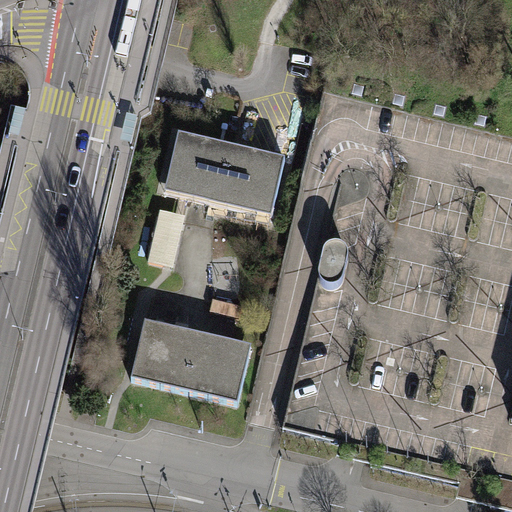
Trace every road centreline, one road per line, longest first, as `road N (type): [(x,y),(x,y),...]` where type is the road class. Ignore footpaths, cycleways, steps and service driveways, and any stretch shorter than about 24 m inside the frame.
road 1 (secondary): [(2,511),(119,15)]
road 2 (secondary): [(80,8),(0,350)]
road 3 (residential): [(0,427),(199,473),(205,511)]
